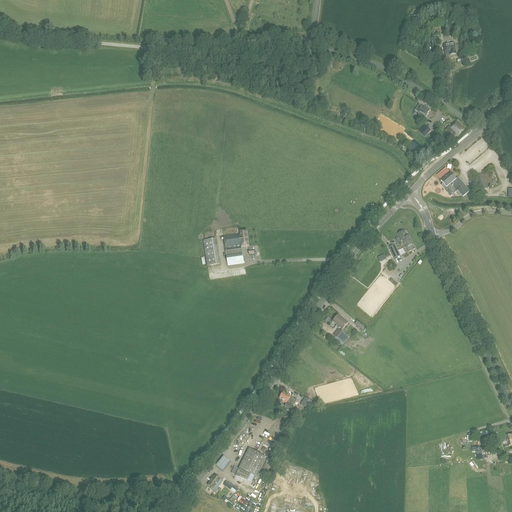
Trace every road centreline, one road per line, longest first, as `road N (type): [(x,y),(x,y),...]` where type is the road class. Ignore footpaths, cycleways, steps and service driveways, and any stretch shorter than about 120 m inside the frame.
road 1 (secondary): [(171,511),(248,416),(345,263),(411,190)]
road 2 (unclassified): [(310,40),(276,37),(192,52),(26,36),(0,25)]
road 3 (unclassified): [(478,131),(386,69),(310,40)]
road 4 (tertiary): [(511,405),(433,238)]
